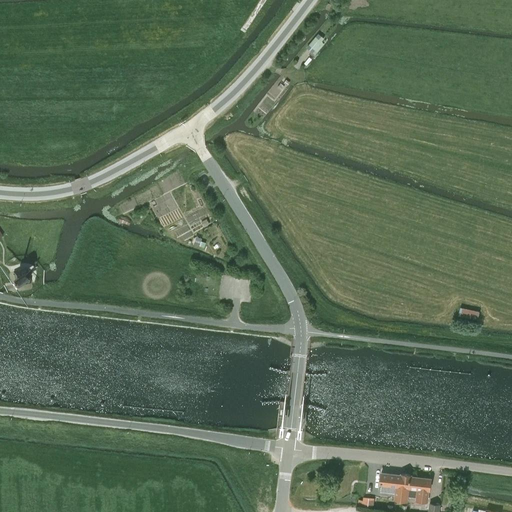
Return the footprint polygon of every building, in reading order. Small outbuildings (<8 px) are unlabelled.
[(319,34),(307,48),(314,54),(324,44),(321,42),(324,39),(319,34)] [(18,285),(31,280),(27,268),(14,272),(18,285)] [(478,320),(480,311),(460,307),(458,316),(478,320)] [(409,487),(411,476),(411,474),(401,473),(401,475),(381,473),(380,483),(396,485),(394,499),(407,501),(409,487)] [(409,487),(408,496),(416,497),(416,500),(427,501),(428,495),(429,489),(431,479),(411,476),(409,487)] [(359,499),(358,505),(362,505),(362,506),(374,508),(375,498),(363,497),(363,499),(359,499)] [(438,511),(440,504),(430,502),(428,511),(438,511)]
